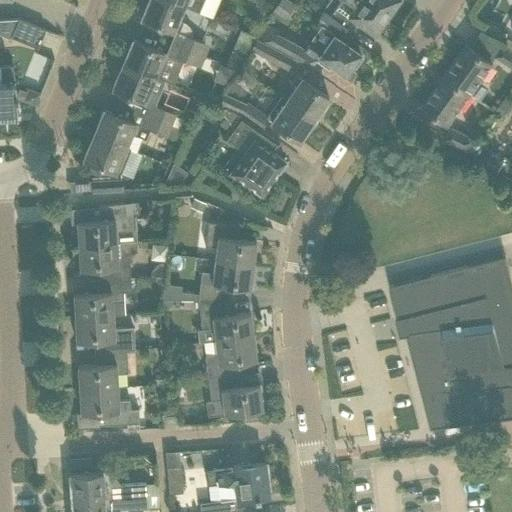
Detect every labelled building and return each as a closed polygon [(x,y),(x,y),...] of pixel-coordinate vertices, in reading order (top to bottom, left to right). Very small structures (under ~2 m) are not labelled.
[(168,0),(147,0),(141,17),(159,25),(163,26),(176,31),(181,20),(176,19),(182,6),(168,0)] [(168,0),(186,7),(199,12),(203,0),(168,0)] [(289,14),(294,2),(290,0),(280,0),(277,9),(289,14)] [(386,15),(365,0),(340,0),(331,15),(324,11),(319,18),(325,23),(342,34),(353,18),(374,33),(386,15)] [(396,0),(365,0),(386,15),(396,0)] [(37,48),(45,29),(18,19),(10,37),(37,48)] [(300,46),(277,34),(279,31),(267,25),(259,40),(293,58),(300,46)] [(56,54),(64,36),(47,28),(39,46),(56,54)] [(176,31),(171,42),(203,55),(208,44),(176,31)] [(312,39),(303,51),(316,60),(332,70),(334,66),(345,74),(351,65),(354,67),(361,57),(358,55),(359,53),(343,41),(333,34),(324,47),(312,39)] [(259,40),(257,38),(251,49),(266,58),(287,69),(293,58),(259,40)] [(159,78),(169,54),(199,67),(203,55),(171,42),(167,53),(132,39),(122,63),(153,76),(159,78)] [(492,62),(483,55),(466,43),(444,74),(470,93),(492,62)] [(494,56),(511,67),(511,50),(502,45),(494,56)] [(122,63),(112,87),(122,91),(149,102),(154,105),(159,93),(153,91),(148,89),(153,76),(122,63)] [(13,82),(12,66),(0,66),(0,115),(16,115),(15,98),(16,98),(16,93),(15,93),(14,82),(13,82)] [(328,97),(312,86),(296,74),(289,84),(294,88),(286,99),(313,119),(328,97)] [(448,124),(470,93),(444,74),(422,105),(438,117),(448,124)] [(218,104),(225,107),(240,114),(246,103),(223,93),(218,104)] [(298,140),(313,119),(286,99),(281,95),(266,117),(298,140)] [(176,114),(149,102),(144,114),(172,125),(176,114)] [(226,131),(222,138),(243,153),(230,171),(235,175),(261,193),(284,160),(272,151),(256,140),(263,130),(240,114),(225,107),(222,113),(231,124),(226,131)] [(135,136),(140,125),(113,114),(103,109),(93,133),(124,146),(130,133),(135,136)] [(172,125),(144,114),(140,125),(168,136),(172,125)] [(476,139),(468,135),(450,127),(444,139),(468,151),(476,139)] [(93,133),(83,157),(90,161),(89,163),(89,167),(90,171),(93,173),(97,174),(100,172),(103,169),(104,166),(120,173),(124,162),(128,154),(130,148),(124,146),(93,133)] [(492,166),(498,157),(486,150),(480,159),(492,166)] [(91,180),(92,192),(122,190),(121,178),(91,180)] [(136,241),(134,201),(97,206),(98,219),(76,221),(78,245),(136,241)] [(207,221),(205,241),(204,245),(216,246),(214,259),(252,264),(255,240),(234,237),(235,225),(207,221)] [(130,277),(128,257),(137,251),(136,241),(78,245),(79,269),(101,267),(102,279),(130,277)] [(511,281),(505,256),(389,286),(397,317),(395,318),(396,320),(402,318),(431,428),(511,416),(511,281)] [(249,288),(252,264),(214,259),(213,272),(201,271),(198,293),(197,300),(230,300),(230,299),(226,299),(227,285),(249,288)] [(131,291),(130,277),(102,279),(94,279),(95,292),(73,293),(74,317),(112,315),(124,314),(123,291),(131,291)] [(181,291),(180,300),(197,300),(198,293),(181,291)] [(173,299),(161,299),(162,311),(168,309),(171,305),(173,299)] [(230,300),(197,300),(201,329),(213,327),(214,340),(252,335),(249,311),(227,314),(226,300),(230,300)] [(113,328),(112,315),(74,317),(76,341),(98,340),(98,351),(126,350),(134,349),(133,327),(113,328)] [(216,356),(205,357),(206,366),(207,377),(235,374),(233,362),(255,359),(252,335),(214,340),(216,356)] [(128,372),(126,350),(98,351),(99,363),(77,365),(79,389),(117,386),(116,373),(128,372)] [(165,374),(156,375),(156,383),(165,382),(165,374)] [(236,386),(235,374),(207,377),(210,400),(222,399),(222,401),(224,413),(240,411),(241,422),(257,421),(256,409),(262,409),(259,383),(236,386)] [(130,409),(129,401),(129,399),(117,400),(117,386),(79,389),(80,413),(102,411),(103,423),(98,423),(99,425),(139,422),(138,408),(130,409)] [(232,467),(206,470),(207,484),(218,483),(220,500),(234,498),(254,496),(254,498),(255,498),(258,497),(258,495),(268,494),(264,461),(232,465),(232,467)] [(181,486),(180,466),(166,467),(167,487),(168,493),(181,492),(181,486)] [(146,495),(145,483),(106,485),(107,488),(103,488),(102,471),(68,473),(68,485),(70,485),(71,500),(146,495)] [(104,511),(104,509),(127,508),(147,507),(146,495),(71,500),(71,511),(104,511)]
